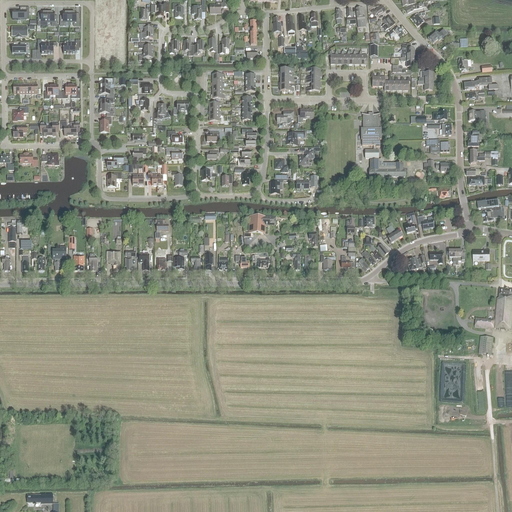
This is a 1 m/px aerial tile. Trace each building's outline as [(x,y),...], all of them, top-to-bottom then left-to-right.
[(210,6),(210,13),(216,13),(216,14),(221,14),(221,8),(227,8),(227,1),(223,1),(223,4),(216,4),(216,6),(210,6)] [(427,7),(426,3),(411,7),(405,10),(408,14),(415,10),(424,8),(427,7)] [(169,13),(168,5),(164,5),(164,7),(156,7),(157,7),(157,11),(156,12),(156,13),(157,14),(157,17),(163,17),(163,13),(169,13)] [(140,11),(140,20),(147,20),(147,13),(150,13),(150,6),(146,6),(146,11),(140,11)] [(199,6),(199,8),(192,8),(192,15),(195,15),(195,20),(201,20),(201,13),(205,13),(205,6),(199,6)] [(386,12),(382,7),(375,12),(375,11),(372,13),(374,17),(377,15),(378,17),(386,12)] [(12,11),(12,12),(13,12),(13,20),(12,20),(26,20),(26,14),(29,14),(29,8),(20,8),(20,11),(12,11)] [(183,12),(183,8),(180,8),(175,8),(175,11),(175,18),(178,18),(178,19),(182,19),(182,12),(183,12)] [(362,9),(356,10),(358,26),(364,26),(364,21),(365,21),(365,18),(363,18),(362,9)] [(356,25),(355,19),(352,19),(352,18),(352,13),(351,13),(350,10),(346,10),(347,19),(347,20),(346,20),(347,26),(356,25)] [(41,19),(38,19),(38,26),(47,26),(48,23),(48,12),(41,12),(41,14),(41,19)] [(54,19),(54,12),(48,12),(48,23),(51,23),(51,26),(57,26),(57,19),(54,19)] [(60,26),(66,26),(66,23),(69,23),(70,12),(63,12),(63,19),(60,19),(60,26)] [(70,12),(69,23),(73,23),(73,26),(79,26),(79,19),(76,19),(76,12),(70,12)] [(411,19),(414,23),(417,28),(424,23),(423,21),(422,22),(419,18),(421,17),(425,16),(424,13),(420,13),(420,14),(419,15),(418,15),(417,15),(411,19)] [(383,21),(386,25),(382,28),(385,32),(395,24),(389,17),(383,21)] [(279,27),(278,19),(273,20),(273,27),(272,27),(272,34),(281,33),(280,27),(279,27)] [(143,34),(153,34),(153,28),(147,28),(147,25),(139,25),(139,28),(140,28),(140,31),(143,31),(143,34)] [(397,27),(387,35),(390,38),(393,37),(394,41),(399,40),(399,38),(403,35),(397,27)] [(21,38),(21,36),(27,36),(27,28),(12,28),(12,36),(16,36),(16,38),(21,38)] [(436,33),(428,39),(433,45),(438,41),(439,42),(442,40),(443,41),(449,37),(444,31),(438,35),(436,33)] [(143,34),(143,37),(140,37),(140,42),(147,42),(147,39),(153,39),(153,34),(143,34)] [(229,50),(229,40),(222,40),(222,47),(219,47),(219,55),(224,55),(224,50),(229,50)] [(41,54),(47,54),(47,44),(41,44),(41,41),(37,41),(37,47),(41,47),(41,51),(41,54)] [(75,44),(69,44),(69,54),(75,54),(75,48),(79,48),(79,41),(75,41),(75,44)] [(453,43),(451,41),(446,45),(450,50),(452,49),(459,48),(459,43),(453,43)] [(171,47),(168,47),(168,55),(174,55),(174,52),(178,52),(178,42),(171,42),(171,47)] [(188,52),(188,57),(193,57),(193,48),(190,49),(190,42),(184,42),(184,52),(188,52)] [(197,42),(197,48),(194,48),(194,55),(198,55),(199,54),(199,52),(204,52),(204,42),(197,42)] [(13,54),(26,54),(26,46),(29,46),(29,43),(21,43),(21,46),(13,46),(13,54)] [(47,44),(47,54),(53,54),(53,47),(57,47),(57,43),(50,43),(50,44),(47,44)] [(67,43),(60,43),(60,47),(63,47),(63,54),(69,54),(69,44),(67,44),(67,43)] [(143,49),(143,53),(153,52),(153,47),(145,47),(145,43),(139,43),(139,49),(143,49)] [(402,57),(402,59),(414,59),(414,50),(407,50),(407,57),(402,57)] [(153,58),(153,52),(143,53),(143,56),(139,56),(139,61),(145,61),(145,58),(153,58)] [(414,59),(402,59),(400,59),(400,62),(407,63),(407,68),(414,68),(414,59)] [(459,62),(459,71),(461,70),(461,73),(468,72),(468,69),(469,69),(469,68),(468,68),(467,61),(463,62),(463,60),(459,60),(459,62)] [(432,74),(426,74),(426,73),(422,73),(422,80),(419,80),(419,83),(422,83),(432,83),(432,74)] [(479,81),(478,81),(479,86),(488,86),(489,90),(498,89),(497,86),(492,86),(491,82),(493,82),(493,81),(493,80),(492,80),(491,80),(491,78),(479,79),(479,81)] [(100,89),(110,89),(110,85),(113,85),(113,79),(106,79),(106,83),(99,83),(99,85),(100,85),(100,89)] [(390,82),(392,82),(391,79),(389,79),(389,82),(384,82),(384,89),(384,93),(390,93),(390,82)] [(395,82),(392,82),(390,82),(390,93),(396,93),(396,82),(398,82),(397,79),(395,79),(395,82)] [(396,93),(402,92),(402,82),(404,82),(403,79),(401,79),(401,82),(398,82),(396,82),(396,93)] [(407,82),(404,82),(402,82),(402,92),(408,92),(408,83),(410,83),(410,82),(409,79),(407,79),(407,82)] [(479,86),(478,81),(474,82),(464,83),(464,90),(475,89),(475,87),(479,86)] [(142,88),(142,91),(142,94),(149,94),(149,91),(152,91),(152,85),(150,85),(150,83),(140,83),(140,88),(142,88)] [(432,92),(432,83),(422,83),(419,83),(418,83),(418,86),(423,86),(423,85),(425,85),(425,92),(432,92)] [(53,96),(52,85),(50,85),(50,86),(47,86),(47,93),(44,93),(44,100),(49,100),(50,96),(53,96)] [(52,85),(53,96),(55,96),(56,100),(62,99),(62,93),(58,93),(58,86),(55,86),(55,85),(52,85)] [(62,99),(67,99),(68,96),(71,96),(71,85),(68,85),(65,86),(65,93),(62,93),(62,99)] [(71,96),(71,99),(79,99),(79,93),(76,93),(76,85),(73,85),(71,85),(71,96)] [(110,89),(100,89),(100,92),(99,92),(99,95),(106,95),(106,98),(113,98),(113,93),(110,93),(110,89)] [(479,102),(479,98),(484,98),(484,93),(475,93),(475,94),(472,94),(472,95),(467,95),(467,100),(470,100),(470,101),(476,101),(476,102),(479,102)] [(144,113),(144,112),(144,111),(148,111),(148,105),(149,105),(149,100),(147,100),(147,96),(138,96),(138,102),(135,102),(136,102),(136,103),(136,104),(136,105),(137,106),(137,107),(140,107),(140,111),(141,111),(142,112),(143,112),(144,113)] [(113,98),(106,98),(106,102),(99,102),(99,104),(100,104),(100,108),(110,108),(110,104),(113,104),(113,98)] [(173,108),(173,112),(173,115),(178,116),(178,111),(188,111),(188,103),(182,103),(182,102),(177,102),(177,108),(173,108)] [(159,105),(158,105),(158,114),(155,114),(154,120),(160,120),(160,116),(165,116),(165,105),(161,105),(161,104),(159,105)] [(13,122),(17,122),(17,121),(23,121),(23,114),(27,114),(27,108),(20,108),(20,112),(13,112),(13,117),(13,122)] [(110,108),(100,108),(100,111),(99,111),(99,114),(106,114),(106,117),(113,117),(113,111),(110,111),(110,108)] [(302,111),(302,112),(302,117),(298,117),(298,124),(303,124),(303,120),(313,120),(313,112),(313,111),(302,111)] [(475,112),(469,113),(469,122),(474,122),(484,121),(484,112),(485,112),(485,111),(475,112)] [(283,117),(277,117),(277,121),(276,121),(276,122),(277,122),(277,125),(278,125),(278,129),(287,129),(287,125),(288,125),(289,125),(290,124),(290,123),(290,122),(290,120),(293,120),(293,113),(283,113),(283,117)] [(440,115),(433,115),(433,121),(439,121),(439,124),(444,124),(444,121),(446,121),(446,113),(440,113),(440,115)] [(374,146),(374,151),(377,151),(377,148),(381,148),(381,140),(382,140),(382,129),(380,129),(380,115),(381,115),(381,114),(377,115),(374,116),(374,114),(370,114),(370,116),(366,115),(362,114),(362,115),(363,115),(363,129),(362,129),(361,129),(362,140),(362,146),(374,146)] [(103,122),(100,122),(100,133),(102,133),(102,134),(110,134),(110,133),(108,133),(108,125),(111,125),(111,118),(103,118),(103,122)] [(66,122),(61,122),(61,130),(64,130),(64,137),(65,137),(67,137),(70,137),(70,127),(67,127),(66,122)] [(73,127),(70,127),(70,137),(73,137),(74,137),(75,137),(75,136),(76,136),(76,134),(80,134),(79,130),(79,123),(73,123),(73,127)] [(46,137),(49,137),(49,127),(46,127),(46,124),(43,124),(40,124),(40,131),(40,134),(43,134),(43,137),(44,137),(45,137),(46,137)] [(53,127),(49,127),(49,137),(52,137),(53,137),(54,137),(55,137),(55,134),(59,134),(58,130),(58,124),(53,124),(53,127)] [(451,126),(442,126),(442,137),(451,137),(451,126)] [(27,134),(27,131),(27,127),(17,127),(17,131),(13,131),(13,138),(23,138),(23,134),(27,134)] [(242,130),(242,135),(242,136),(246,136),(246,139),(256,139),(256,133),(252,133),(252,130),(242,130)] [(171,138),(171,143),(182,143),(182,136),(175,136),(175,132),(167,132),(167,138),(171,138)] [(301,139),(305,139),(305,132),(298,132),(298,135),(288,135),(288,139),(286,139),(286,146),(292,146),(292,147),(296,147),(296,142),(297,142),(297,138),(301,138),(301,139)] [(479,146),(479,132),(472,132),(472,136),(468,136),(468,143),(467,143),(467,147),(480,147),(480,146),(479,146)] [(220,136),(220,133),(210,133),(210,136),(207,136),(207,143),(217,143),(220,143),(220,136)] [(142,139),(142,136),(132,136),(132,142),(135,142),(135,144),(145,144),(145,139),(142,139)] [(426,141),(426,147),(430,146),(430,153),(439,153),(439,154),(448,153),(448,154),(449,154),(449,143),(448,143),(448,144),(439,144),(439,141),(426,141)] [(139,149),(139,153),(133,153),(132,161),(139,161),(138,159),(142,159),(142,155),(146,155),(146,149),(139,149)] [(171,160),(178,160),(182,160),(182,152),(174,152),(174,149),(166,149),(166,156),(171,156),(171,160)] [(305,149),(305,157),(299,157),(299,166),(308,166),(308,160),(313,160),(313,149),(305,149)] [(377,151),(374,151),(366,151),(366,159),(371,159),(371,161),(371,164),(370,164),(370,168),(371,168),(371,169),(370,169),(370,171),(370,178),(406,178),(406,171),(403,171),(403,164),(400,164),(400,163),(399,163),(399,164),(383,164),(383,163),(382,163),(383,162),(381,160),(380,161),(380,160),(379,160),(379,151),(377,151)] [(10,164),(10,156),(6,156),(5,156),(3,156),(0,155),(0,163),(7,164),(7,171),(13,171),(13,165),(10,165),(10,164)] [(32,167),(37,167),(37,159),(32,159),(32,155),(20,156),(20,164),(32,164),(32,167)] [(48,165),(54,165),(54,166),(59,166),(58,162),(58,155),(48,155),(48,156),(42,156),(42,162),(48,162),(48,165)] [(123,164),(123,163),(127,163),(127,158),(123,158),(113,158),(113,161),(107,161),(107,169),(113,169),(113,168),(117,168),(117,164),(123,164)] [(284,167),(284,161),(275,161),(275,170),(281,170),(281,174),(287,174),(287,167),(284,167)] [(214,167),(205,167),(205,171),(201,171),(201,177),(202,177),(202,181),(210,181),(210,174),(214,174),(214,167)] [(113,173),(113,176),(107,177),(107,188),(109,188),(110,188),(119,188),(116,188),(116,180),(121,180),(121,173),(113,173)] [(157,186),(157,175),(152,175),(152,173),(148,173),(148,179),(151,179),(151,186),(157,186)] [(178,173),(172,173),(172,176),(175,176),(175,186),(182,186),(182,176),(178,176),(178,173)] [(222,187),(229,187),(229,184),(232,184),(232,176),(229,176),(229,177),(222,177),(222,187)] [(296,182),(296,190),(301,190),(301,189),(303,189),(303,190),(309,190),(309,187),(310,187),(310,189),(317,189),(317,177),(310,177),(310,182),(309,182),(296,182)] [(484,178),(468,178),(468,187),(484,186),(484,185),(491,185),(491,180),(484,180),(484,178)] [(274,181),(274,184),(270,184),(271,196),(279,196),(279,185),(282,185),(282,180),(274,181)] [(439,190),(439,199),(445,198),(445,197),(450,197),(450,190),(439,190)] [(478,210),(481,210),(487,209),(486,202),(486,200),(482,200),(482,203),(477,203),(478,210)] [(498,201),(486,202),(487,209),(491,209),(491,210),(493,210),(493,211),(500,210),(501,210),(501,207),(499,207),(498,201)] [(487,209),(481,210),(483,222),(494,221),(493,219),(504,218),(504,213),(502,213),(501,211),(501,210),(500,210),(493,211),(493,210),(491,210),(491,209),(487,209)] [(414,213),(409,214),(411,221),(407,222),(408,225),(404,226),(406,234),(415,232),(413,226),(412,226),(412,224),(416,223),(414,213)] [(264,217),(249,216),(248,233),(265,234),(265,225),(275,226),(275,217),(265,216),(264,217)] [(428,221),(424,222),(423,217),(417,218),(418,226),(422,225),(423,231),(427,230),(427,229),(434,228),(432,218),(428,218),(428,221)] [(364,228),(369,228),(369,227),(371,227),(371,223),(374,223),(374,218),(364,218),(364,227),(364,228)] [(168,232),(169,225),(168,225),(166,224),(165,224),(165,220),(155,219),(155,224),(157,224),(157,231),(166,231),(166,232),(168,232)] [(17,221),(17,235),(22,235),(22,228),(26,228),(26,221),(17,221)] [(393,235),(397,240),(402,236),(399,231),(393,235)] [(391,244),(397,240),(393,235),(392,232),(389,234),(390,236),(387,238),(391,244)] [(317,233),(309,234),(309,239),(311,239),(311,245),(313,245),(313,247),(317,247),(317,239),(318,239),(317,233)] [(381,245),(377,248),(379,251),(382,255),(383,255),(385,256),(389,253),(384,247),(383,248),(381,245)] [(372,246),(369,248),(372,252),(371,253),(372,255),(376,260),(377,259),(378,261),(382,258),(377,252),(372,246)] [(52,251),(52,260),(54,260),(54,263),(54,266),(55,266),(55,272),(61,272),(61,263),(61,260),(66,260),(66,248),(60,248),(60,251),(52,251)] [(484,252),(473,252),(473,266),(474,266),(474,262),(489,262),(489,250),(484,250),(484,252)] [(461,251),(455,251),(455,261),(455,266),(458,266),(458,262),(461,262),(461,263),(464,263),(464,256),(464,252),(461,252),(461,251)] [(120,252),(107,252),(107,264),(113,264),(113,266),(113,267),(113,272),(119,272),(119,264),(120,264),(120,252)] [(126,267),(126,271),(131,271),(131,269),(132,269),(132,259),(131,259),(131,257),(136,257),(136,252),(126,252),(126,257),(127,257),(127,259),(125,259),(125,267),(126,267)] [(361,255),(365,260),(366,259),(367,260),(367,261),(370,265),(371,264),(373,266),(376,263),(371,257),(370,258),(365,252),(361,255)] [(430,253),(430,261),(438,261),(438,265),(442,265),(442,259),(443,259),(443,257),(442,257),(442,253),(430,253)] [(301,258),(301,254),(291,254),(291,258),(296,258),(296,261),(295,261),(295,263),(294,263),(294,269),(295,269),(295,271),(300,271),(300,265),(300,258),(301,258)] [(312,254),(304,254),(304,269),(306,269),(306,271),(310,271),(310,265),(311,265),(311,259),(313,259),(312,254)] [(149,263),(148,263),(148,261),(149,261),(149,255),(139,255),(139,264),(143,264),(143,272),(149,272),(149,266),(149,264),(149,263)] [(246,262),(246,259),(241,259),(241,255),(236,255),(236,259),(235,259),(234,262),(238,262),(238,265),(240,265),(240,268),(249,268),(249,262),(246,262)] [(84,256),(74,256),(73,265),(74,265),(74,271),(83,272),(83,265),(84,265),(84,256)] [(406,260),(407,266),(424,261),(423,256),(419,257),(419,259),(416,260),(416,257),(406,260)] [(324,257),(320,257),(320,263),(323,263),(324,271),(331,271),(331,258),(328,258),(324,258),(324,257)] [(341,268),(350,268),(354,268),(354,263),(350,263),(350,262),(345,262),(345,257),(341,257),(341,262),(341,268)] [(199,258),(191,258),(191,263),(192,263),(192,265),(193,266),(194,266),(194,271),(198,271),(198,269),(200,269),(200,263),(199,263),(199,258)] [(10,259),(2,259),(2,264),(4,264),(4,272),(9,272),(9,264),(10,264),(10,259)] [(173,267),(177,267),(178,271),(179,271),(180,271),(181,271),(184,270),(184,267),(185,267),(185,266),(185,265),(185,264),(184,264),(184,263),(184,259),(176,259),(173,259),(173,267)] [(227,271),(227,270),(230,270),(230,266),(228,266),(228,259),(219,259),(219,270),(220,271),(222,271),(227,271)] [(369,268),(362,259),(358,263),(365,272),(369,268)] [(157,260),(157,270),(161,270),(161,271),(166,272),(166,265),(166,260),(163,260),(157,260)] [(425,263),(424,261),(407,266),(409,271),(419,268),(418,264),(421,263),(421,264),(425,263)] [(488,320),(475,318),(474,327),(494,329),(499,330),(511,332),(511,330),(511,291),(499,290),(499,299),(497,298),(494,321),(488,320)] [(481,337),(479,355),(491,356),(493,338),(481,337)] [(31,503),(37,503),(38,504),(40,504),(41,503),(41,504),(48,504),(53,504),(53,495),(48,495),(41,495),(41,496),(27,496),(27,503),(28,503),(28,504),(30,504),(31,503)]
